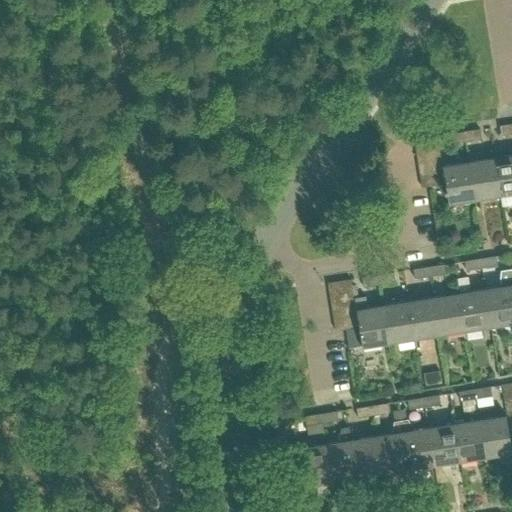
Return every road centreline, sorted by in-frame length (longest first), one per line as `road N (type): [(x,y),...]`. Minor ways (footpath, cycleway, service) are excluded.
road 1 (track): [(173,368),(109,0)]
road 2 (unclassified): [(264,242),(428,0)]
road 3 (unclassified): [(229,511),(219,383),(229,306),(264,242)]
road 4 (residential): [(303,270),(391,256),(406,230),(395,161)]
road 5 (residential): [(323,403),(303,270)]
